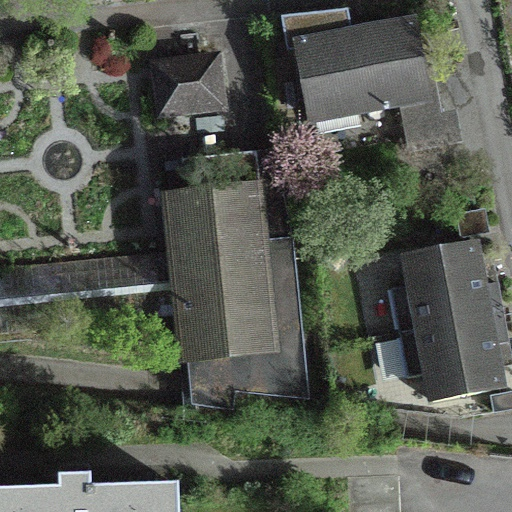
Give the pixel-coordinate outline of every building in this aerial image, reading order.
[(426,98),(413,25),(351,36),(347,11),(281,18),(287,52),(298,50),(312,120),(399,103),(426,98)] [(214,61),(170,66),(174,107),(219,102),(214,61)] [(174,202),(179,250),(0,268),(0,333),(185,315),(190,355),(191,355),(195,401),(230,405),(232,387),(303,394),(287,242),(285,242),(268,158),(191,166),(194,200),(174,202)] [(399,334),(503,314),(495,271),(480,274),(474,246),(406,259),(411,287),(391,290),(399,334)] [(503,314),(399,334),(407,378),(427,374),(432,402),(501,389),(496,361),(511,358),(503,314)] [(58,479),(59,491),(0,492),(0,511),(177,511),(176,487),(89,490),(89,478),(58,479)]
